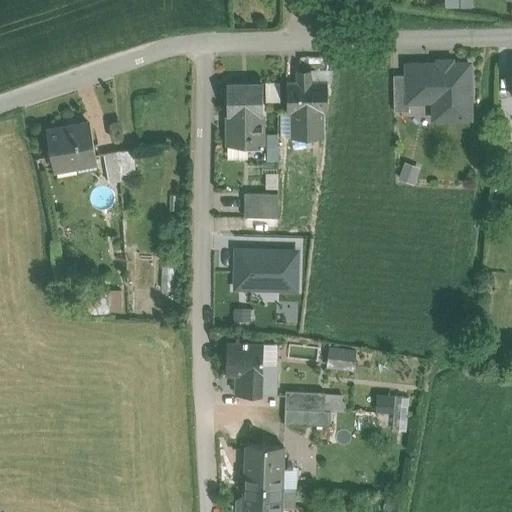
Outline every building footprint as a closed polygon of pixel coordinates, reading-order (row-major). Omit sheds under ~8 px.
[(470,118),(469,64),(407,65),(407,75),(408,101),(409,101),(434,101),(437,100),(443,106),(443,118),(470,118)] [(311,72),(297,72),(297,82),(287,82),(288,112),(291,112),(292,138),(324,138),(324,111),(328,111),(327,82),(311,82),(311,72)] [(407,75),(393,75),(394,111),(409,111),(409,101),(408,101),(407,75)] [(263,83),(227,84),(228,144),(248,144),(248,149),(264,149),(263,83)] [(434,118),(443,118),(443,106),(437,100),(434,101),(434,118)] [(292,138),(291,112),(288,112),(280,112),(280,155),(292,155),(292,138)] [(90,123),(48,131),(55,169),(77,164),(76,159),(95,155),(96,161),(97,161),(90,123)] [(277,158),(278,132),(267,132),(267,157),(277,158)] [(292,138),(292,155),(324,154),(324,138),(292,138)] [(228,144),(228,155),(247,155),(248,149),(248,144),(228,144)] [(133,149),(120,150),(121,180),(135,179),(133,149)] [(121,180),(120,150),(104,153),(109,182),(121,180)] [(421,166),(403,159),(397,176),(414,182),(421,166)] [(277,193),(247,192),(247,217),(277,218),(277,193)] [(121,290),(107,291),(109,312),(122,311),(121,290)] [(109,312),(107,291),(84,292),(85,314),(109,312)] [(263,343),(228,342),(226,374),(236,374),(236,393),(261,394),(262,363),(263,343)] [(262,363),(276,364),(277,344),(263,343),(262,363)] [(354,350),(329,346),(326,364),(352,368),(354,350)] [(276,364),(262,363),(261,394),(275,395),(276,364)] [(326,392),(286,390),(285,408),(325,410),(326,392)] [(407,395),(393,394),(392,413),(406,414),(407,395)] [(325,410),(285,408),(284,423),(330,425),(330,410),(325,410)] [(406,414),(392,413),(392,431),(405,431),(406,414)] [(283,445),(247,444),(246,486),(281,487),(282,464),(283,445)] [(281,487),(293,488),(294,464),(282,464),(281,487)] [(281,487),(246,486),(244,511),(280,511),(281,504),(281,487)] [(293,488),(281,487),(281,504),(293,504),(293,488)]
